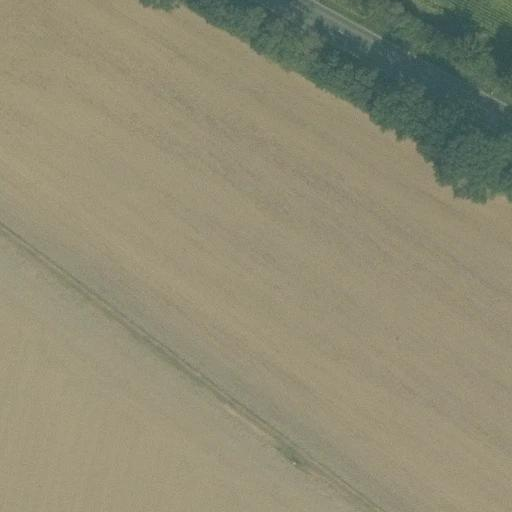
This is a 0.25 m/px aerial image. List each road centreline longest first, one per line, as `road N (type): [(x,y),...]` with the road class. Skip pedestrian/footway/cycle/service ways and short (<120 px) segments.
road 1 (track): [(0,239),(370,511)]
road 2 (secondary): [(511,129),(274,0)]
